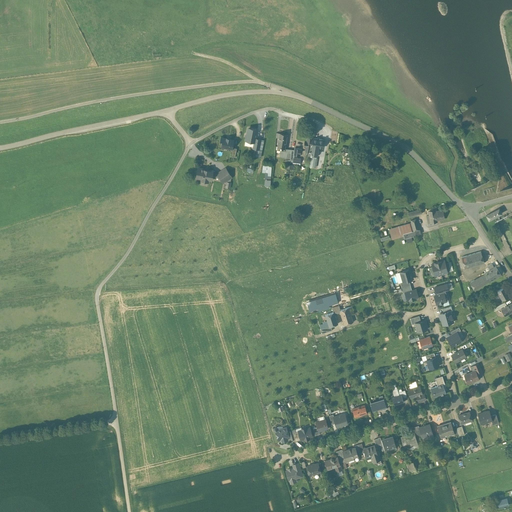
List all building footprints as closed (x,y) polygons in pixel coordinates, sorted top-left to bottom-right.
[(257,129),(251,128),(251,129),(248,129),(247,133),(245,134),(245,136),(246,138),(245,140),(254,142),(255,142),(256,138),(257,129)] [(287,134),(279,133),(277,150),(285,151),(287,134)] [(232,149),(234,139),(231,139),(231,138),(226,137),(226,138),(221,137),(220,141),(222,141),(221,147),(224,147),(232,149)] [(312,138),(308,137),(305,154),(308,154),(307,155),(310,156),(313,138),(311,138),(312,138)] [(324,140),(313,138),(310,156),(316,157),(318,147),(322,148),(324,140)] [(316,167),(318,158),(312,156),(310,166),(316,167)] [(263,172),(265,172),(265,178),(271,179),(272,163),(263,163),(263,172)] [(209,170),(205,169),(198,168),(196,177),(201,178),(201,180),(208,182),(208,180),(211,180),(212,176),(220,178),(217,174),(212,173),(213,170),(209,170)] [(225,168),(217,174),(220,178),(223,183),(226,180),(231,177),(225,168)] [(486,215),(489,220),(502,213),(499,208),(486,215)] [(421,209),(408,213),(410,217),(422,213),(421,209)] [(443,210),(435,211),(435,210),(429,211),(431,222),(437,221),(437,220),(444,219),(443,210)] [(416,219),(411,220),(411,222),(414,231),(419,229),(416,219)] [(411,222),(389,228),(392,239),(399,237),(403,235),(403,234),(414,231),(411,222)] [(414,231),(403,234),(403,235),(404,238),(416,235),(419,234),(421,234),(420,229),(419,229),(414,231)] [(481,251),(461,257),(465,268),(484,263),(481,251)] [(444,260),(438,262),(441,274),(444,273),(447,272),(445,263),(444,260)] [(441,274),(438,262),(432,264),(432,266),(435,275),(438,274),(438,275),(441,274)] [(470,282),(474,290),(489,281),(490,282),(501,275),(496,266),(494,267),(492,263),(488,266),(490,269),(484,273),(485,273),(470,282)] [(410,269),(400,272),(403,281),(403,282),(409,280),(412,279),(410,269)] [(447,283),(433,287),(436,295),(434,295),(436,304),(443,302),(444,305),(449,304),(445,291),(449,290),(447,283)] [(410,285),(402,287),(403,293),(402,294),(404,300),(407,299),(407,301),(419,297),(416,288),(412,290),(410,285)] [(504,286),(497,290),(498,292),(493,294),(496,301),(501,298),(502,299),(509,295),(504,286)] [(335,293),(307,301),(309,311),(318,308),(321,316),(325,314),(328,313),(326,306),(338,302),(335,293)] [(511,302),(501,309),(504,315),(511,310),(511,302)] [(451,306),(442,309),(443,312),(438,314),(440,320),(441,320),(442,325),(454,321),(451,310),(452,310),(451,306)] [(340,310),(339,310),(340,312),(344,324),(353,321),(348,307),(340,310)] [(328,313),(325,314),(329,326),(337,323),(335,314),(334,312),(333,312),(328,313)] [(325,314),(321,316),(324,327),(329,326),(325,314)] [(421,321),(419,315),(410,318),(412,324),(415,323),(421,321)] [(421,321),(415,323),(418,331),(427,328),(425,320),(421,321)] [(452,334),(447,337),(452,346),(461,341),(461,339),(457,332),(452,334)] [(425,338),(420,339),(422,348),(432,345),(430,336),(425,338)] [(462,349),(452,355),(455,361),(457,363),(460,361),(459,359),(466,356),(462,349)] [(435,357),(427,359),(428,364),(428,365),(428,367),(429,367),(430,369),(439,366),(436,357),(435,357)] [(471,366),(473,371),(476,370),(477,373),(481,371),(478,363),(471,366)] [(464,374),(468,384),(479,379),(477,373),(476,370),(473,371),(464,374)] [(444,381),(437,383),(437,385),(431,387),(433,397),(441,394),(443,394),(443,393),(446,393),(444,387),(446,386),(444,381)] [(420,386),(408,390),(410,397),(417,395),(422,394),(420,386)] [(400,391),(398,392),(397,388),(396,388),(392,389),(394,393),(393,393),(394,396),(392,397),(394,405),(404,402),(402,398),(404,397),(403,393),(401,394),(400,391)] [(422,394),(417,395),(419,401),(425,399),(424,393),(422,394)] [(295,402),(299,406),(304,401),(300,398),(295,402)] [(383,399),(371,402),(370,402),(371,403),(370,403),(370,404),(371,404),(373,410),(377,409),(377,410),(377,408),(382,407),(381,403),(385,402),(383,398),(383,399)] [(364,405),(352,408),(355,417),(367,413),(364,405)] [(486,411),(485,411),(483,412),(478,414),(481,423),(482,423),(484,424),(487,423),(488,421),(491,420),(492,420),(490,416),(489,411),(486,411)] [(469,412),(458,415),(461,423),(472,420),(469,412)] [(334,417),(336,423),(336,426),(338,426),(339,426),(341,427),(343,424),(344,424),(345,424),(348,423),(345,415),(343,414),(334,417)] [(496,414),(490,416),(492,420),(491,420),(493,424),(499,423),(496,414)] [(325,419),(316,422),(317,426),(319,431),(328,428),(325,419)] [(451,422),(444,424),(447,435),(454,433),(453,429),(451,422)] [(419,427),(421,435),(422,437),(422,436),(427,434),(429,438),(434,436),(430,424),(419,427)] [(444,424),(437,426),(439,433),(441,437),(447,435),(444,424)] [(462,426),(456,428),(458,434),(459,436),(464,434),(462,426)] [(286,427),(278,430),(277,428),(276,427),(274,428),(274,429),(274,431),(276,432),(278,439),(281,438),(282,442),(287,440),(286,437),(289,436),(288,431),(286,427)] [(306,427),(301,428),(302,430),(298,431),(301,439),(304,438),(305,440),(309,438),(309,437),(312,436),(310,427),(306,428),(306,427)] [(298,431),(293,433),(294,439),(295,441),(301,439),(298,431)] [(414,433),(401,437),(405,448),(418,443),(415,435),(414,433)] [(393,436),(383,439),(385,448),(395,445),(395,443),(393,436)] [(375,445),(363,449),(364,452),(366,458),(371,456),(373,461),(374,462),(377,461),(378,460),(381,459),(378,450),(376,450),(375,445)] [(343,451),(342,451),(345,460),(358,456),(358,454),(355,447),(343,451)] [(331,458),(330,459),(325,461),(327,469),(335,466),(337,472),(342,470),(340,463),(338,457),(333,458),(333,457),(332,457),(331,457),(331,458)] [(414,461),(406,464),(409,472),(411,471),(412,473),(417,471),(414,461)] [(318,463),(307,466),(309,470),(308,470),(308,471),(308,473),(309,474),(310,474),(310,475),(321,472),(318,463)] [(292,469),(291,467),(288,468),(289,470),(286,470),(289,480),(302,475),(300,468),(295,470),(294,468),(292,469)] [(507,498),(497,500),(499,508),(509,505),(507,498)]
